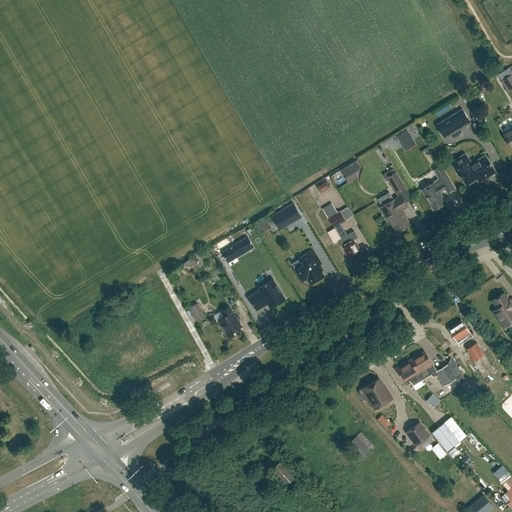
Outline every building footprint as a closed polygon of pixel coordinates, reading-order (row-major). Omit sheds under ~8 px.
[(501,80),(507,91),(511,88),(511,75),(511,74),(501,80)] [(444,137),(470,121),(462,108),(436,124),(444,137)] [(511,127),(503,133),(511,147),(511,127)] [(407,129),(396,136),(403,147),(414,141),(407,129)] [(493,173),(488,165),(490,164),(485,156),(470,165),(463,155),(451,162),(459,175),(460,174),(466,185),(482,175),(484,179),(493,173)] [(343,173),(359,164),(356,160),(341,169),(343,173)] [(441,166),(434,170),(447,193),(455,188),(441,166)] [(405,188),(395,171),(394,172),(392,168),(382,175),(386,181),(388,180),(396,193),(405,188)] [(323,178),(313,185),(318,192),(328,186),(323,178)] [(434,182),(421,189),(433,210),(446,202),(434,182)] [(390,221),(396,232),(409,224),(401,210),(408,206),(401,195),(380,207),(389,221),(390,221)] [(324,216),(334,211),(329,202),(319,208),(324,216)] [(294,203),(287,207),(272,216),(279,228),(287,223),(301,215),(294,203)] [(340,211),(329,218),(334,227),(335,228),(328,232),(334,242),(341,238),(338,240),(350,260),(362,253),(354,239),(358,237),(354,230),(347,235),(340,224),(345,221),(340,211)] [(259,232),(267,226),(261,218),(253,223),(259,232)] [(230,247),(236,258),(254,247),(248,237),(230,247)] [(310,284),(324,276),(320,271),(322,270),(319,265),(321,264),(313,250),(300,258),(300,259),(302,258),(304,261),(302,266),(295,270),(302,281),(307,278),(310,284)] [(256,312),(263,307),(262,306),(266,304),(270,309),(285,300),(273,280),(258,289),(259,292),(248,298),(256,312)] [(511,322),(511,304),(510,302),(509,302),(503,293),(493,300),(497,308),(496,309),(490,312),(494,318),(501,329),(511,322)] [(197,303),(189,308),(196,321),(205,317),(197,303)] [(241,326),(229,307),(222,311),(225,316),(218,321),(228,337),(240,330),(239,328),(241,326)] [(459,341),(470,334),(461,321),(449,329),(459,344),(461,343),(459,341)] [(467,348),(475,361),(470,364),(476,372),(480,369),(485,377),(496,370),(478,341),(467,348)] [(425,351),(411,359),(411,360),(418,373),(420,375),(423,379),(431,374),(432,376),(435,376),(437,375),(438,377),(444,386),(457,378),(448,364),(437,371),(434,367),(425,351)] [(411,359),(396,368),(406,384),(411,382),(413,385),(416,390),(425,384),(423,379),(420,375),(418,373),(411,360),(411,359)] [(368,398),(375,409),(392,399),(386,389),(386,390),(379,378),(365,387),(370,396),(368,398)] [(433,394),(426,401),(434,408),(440,401),(433,394)] [(381,414),(375,417),(382,427),(387,424),(381,414)] [(419,422),(406,432),(416,445),(429,435),(419,422)] [(459,441),(444,422),(432,432),(447,451),(459,441)] [(371,451),(357,435),(347,444),(361,459),(371,451)] [(280,461),(272,469),(287,485),(295,477),(298,480),(301,477),(293,468),(289,471),(280,461)] [(498,495),(510,508),(511,506),(511,479),(505,473),(496,481),(504,489),(498,495)] [(485,494),(468,508),(471,511),(489,511),(495,507),(485,494)]
